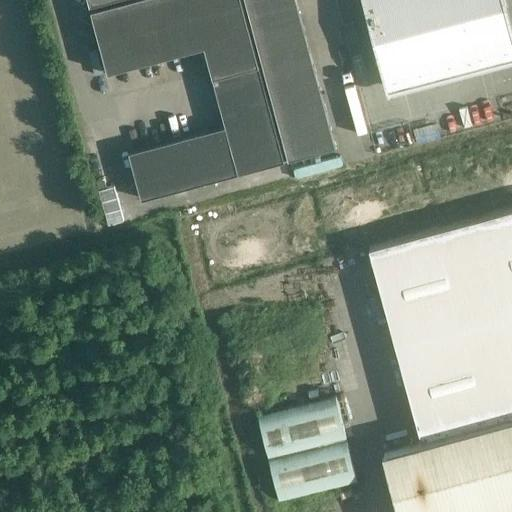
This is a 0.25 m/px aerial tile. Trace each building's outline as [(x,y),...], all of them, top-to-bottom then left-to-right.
[(104,0),(245,0),(257,42),(288,158),(335,145),(296,0),(88,0),(89,4),(104,0)] [(258,64),(241,0),(120,0),(90,8),(107,71),(204,45),(212,76),(258,64)] [(498,11),(494,0),(363,0),(370,25),(369,25),(388,93),(511,60),(511,25),(508,9),(498,11)] [(141,198),(284,159),(258,64),(212,76),(225,124),(129,150),(141,198)] [(511,206),(369,246),(422,441),(511,415),(511,206)] [(335,394),(258,413),(279,498),(357,478),(335,394)] [(400,511),(464,511),(511,499),(511,415),(422,441),(384,451),(400,511)]
